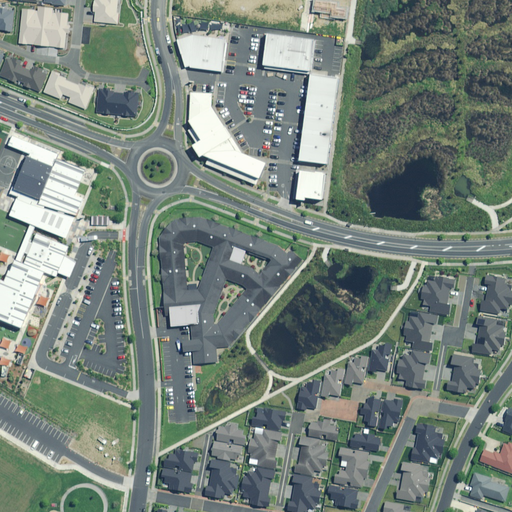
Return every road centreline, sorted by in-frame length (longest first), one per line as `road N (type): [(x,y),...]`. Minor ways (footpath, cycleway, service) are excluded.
road 1 (tertiary): [(135,251),(147,381),(138,492)]
road 2 (secondary): [(511,248),(412,248),(283,218)]
road 3 (unknown): [(220,81),(238,42),(248,40),(318,49),(319,71)]
road 4 (residential): [(434,406),(447,333),(460,335),(470,279)]
road 5 (secondary): [(8,106),(142,147)]
road 6 (secondary): [(130,168),(8,106)]
road 7 (unknown): [(220,81),(249,80),(242,129),(227,122),(222,95)]
